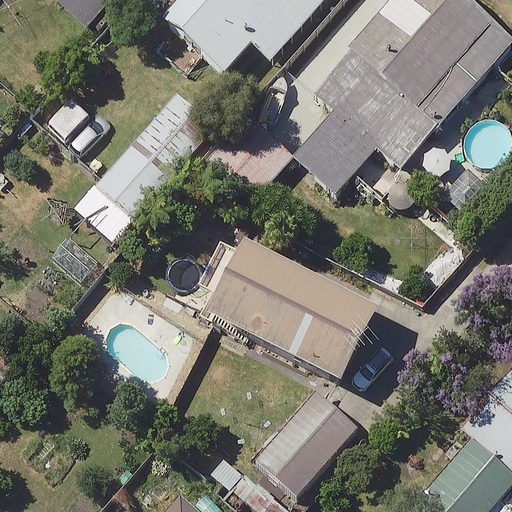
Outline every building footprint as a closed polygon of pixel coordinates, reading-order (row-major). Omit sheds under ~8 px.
[(130,0),(95,0),(116,17),(130,0)] [(187,0),(160,32),(224,88),(250,60),(268,76),(335,0),(187,0)] [(511,55),(511,51),(452,0),(402,0),(312,102),(333,120),(377,159),(401,180),(511,55)] [(182,97),(98,194),(137,227),(221,131),(182,97)] [(333,120),(294,165),(338,204),(377,159),(333,120)] [(207,169),(253,209),(295,162),(249,122),(207,169)] [(377,326),(242,259),(205,333),(340,401),(377,326)] [(511,380),(464,438),(511,477),(511,380)] [(320,396),(257,466),(300,504),(363,434),(320,396)] [(511,485),(466,449),(415,511),(492,511),(511,488),(511,485)] [(194,511),(182,501),(172,511),(194,511)]
